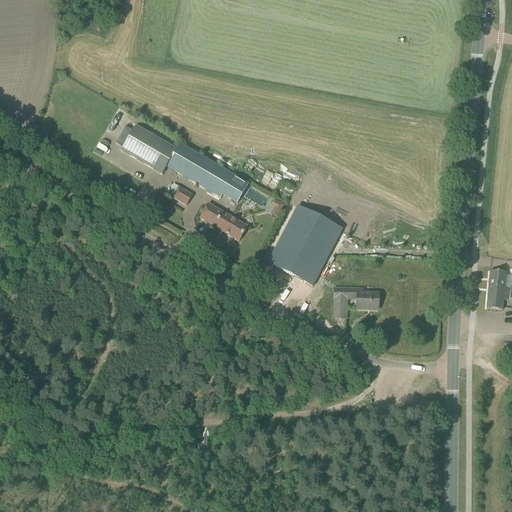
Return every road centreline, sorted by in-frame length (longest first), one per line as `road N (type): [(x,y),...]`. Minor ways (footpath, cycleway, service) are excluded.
road 1 (unclassified): [(451,367),(385,363),(338,347),(0,155)]
road 2 (track): [(0,456),(348,406),(385,363)]
road 3 (tertiary): [(451,367),(479,34)]
road 4 (tertiary): [(451,511),(451,367)]
